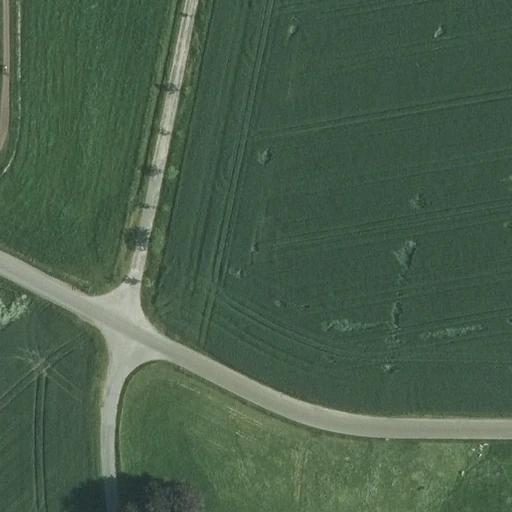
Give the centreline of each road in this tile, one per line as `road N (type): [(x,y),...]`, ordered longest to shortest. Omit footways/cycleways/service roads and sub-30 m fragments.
road 1 (tertiary): [(128,331),(328,422),(511,431)]
road 2 (unclassified): [(128,331),(190,0)]
road 3 (unclassified): [(114,511),(107,424),(128,331)]
road 4 (tertiary): [(0,266),(128,331)]
